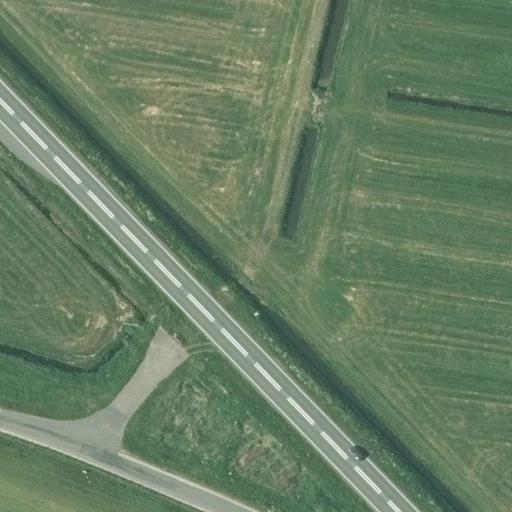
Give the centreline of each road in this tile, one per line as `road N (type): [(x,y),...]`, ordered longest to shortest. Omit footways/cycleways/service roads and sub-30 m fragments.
road 1 (trunk): [(394,511),(0,103)]
road 2 (track): [(254,261),(265,243),(320,0)]
road 3 (unclassified): [(232,511),(0,422)]
road 4 (track): [(89,453),(95,435),(174,344)]
